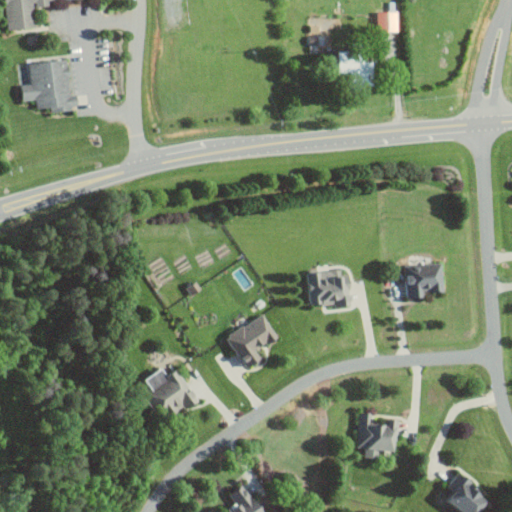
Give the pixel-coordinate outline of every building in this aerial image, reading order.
[(0,0),(0,28),(29,26),(27,6),(41,5),(40,0),(0,0)] [(320,36),(304,37),(304,52),(313,52),(313,45),(320,45),(320,36)] [(330,70),(360,69),(359,49),(330,50),(330,70)] [(16,63),(19,88),(14,89),(15,100),(29,99),(30,107),(44,106),(44,110),(71,108),(69,94),(64,94),(61,58),(16,63)] [(436,291),(435,263),(398,265),(399,297),(416,296),(416,292),(436,291)] [(300,273),(304,306),(342,302),(341,293),(346,293),(343,271),(327,273),(327,275),(318,276),(317,271),(300,273)] [(255,357),(250,348),(271,336),(258,313),(218,336),(237,368),(255,357)] [(135,378),(141,390),(136,393),(151,421),(189,400),(170,367),(157,374),(154,368),(135,378)] [(350,447),(389,451),(392,420),(376,418),(376,424),(365,423),(366,413),(354,412),(350,447)] [(464,511),(477,495),(450,476),(432,500),(449,511),(464,511)] [(251,511),(233,484),(220,492),(227,503),(213,511),(251,511)]
